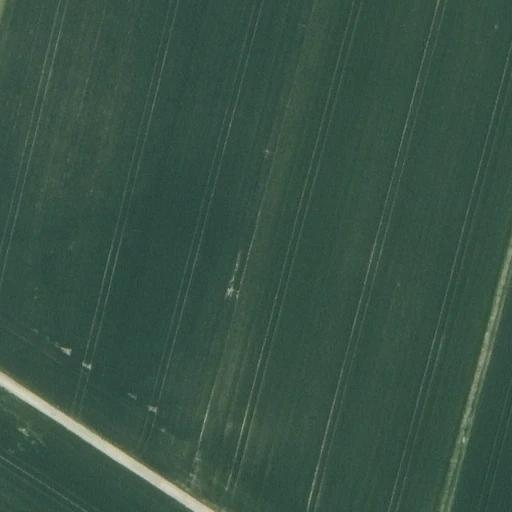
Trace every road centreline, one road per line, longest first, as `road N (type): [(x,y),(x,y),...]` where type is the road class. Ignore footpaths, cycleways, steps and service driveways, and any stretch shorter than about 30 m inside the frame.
road 1 (track): [(0,381),(202,511)]
road 2 (track): [(454,511),(511,291)]
